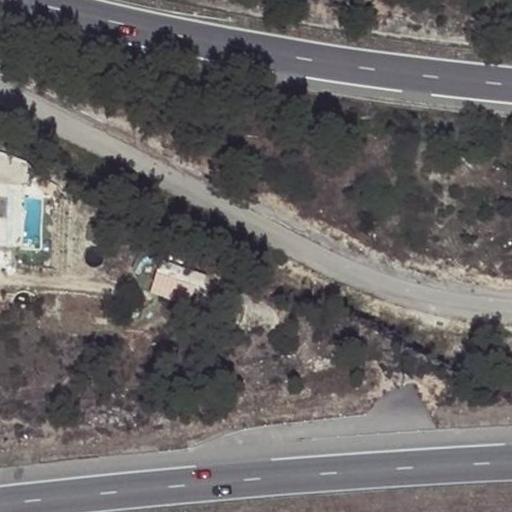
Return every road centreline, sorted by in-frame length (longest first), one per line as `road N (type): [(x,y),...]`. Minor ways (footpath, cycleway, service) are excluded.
road 1 (motorway): [(511,464),(0,507)]
road 2 (motorway): [(23,0),(243,48),(511,83)]
